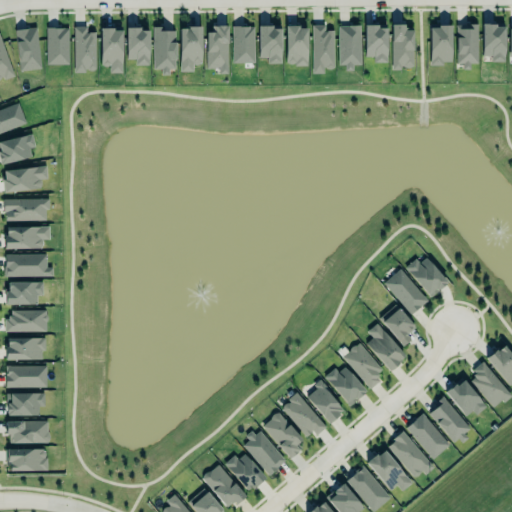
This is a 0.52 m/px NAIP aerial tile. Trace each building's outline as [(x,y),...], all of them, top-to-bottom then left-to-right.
[(257,21),(257,58),(265,58),(266,63),(279,63),(281,45),(280,24),(272,24),(272,21),(264,20),(257,21)] [(390,20),(403,20),(404,23),(405,25),(411,25),(412,66),(402,66),(402,64),(398,64),(398,68),(390,68),(390,20)] [(100,21),(112,22),(112,25),(121,26),(119,72),(108,71),(109,64),(98,63),(100,21)] [(230,24),(241,21),(254,25),(253,62),(230,63),(230,24)] [(310,22),(323,22),(323,29),(332,29),(331,67),(322,67),(322,73),(309,73),(310,22)] [(477,63),(476,24),(455,25),(455,67),(469,67),(469,64),(477,63)] [(337,26),(338,68),(352,68),(352,65),(360,65),(359,25),(337,26)] [(503,61),(503,25),(481,25),(481,56),(490,56),(490,61),(503,61)] [(206,69),(218,68),(218,74),(227,74),(226,26),(212,26),(212,32),(205,33),(206,69)] [(306,26),(284,27),(285,66),(306,66),(306,26)] [(363,57),(372,57),(372,62),(385,63),(386,27),(364,26),(363,57)] [(450,26),(428,26),(429,64),(451,64),(450,26)] [(94,33),(86,33),(86,27),(73,27),(73,72),(95,72),(94,33)] [(178,28),(179,72),(192,71),(192,65),(201,65),(200,27),(178,28)] [(17,71),(39,70),(37,28),(16,29),(17,71)] [(45,64),(68,65),(68,28),(46,28),(45,64)] [(126,60),(135,59),(135,65),(148,65),(148,29),(125,29),(126,60)] [(174,72),(174,30),(153,29),(152,69),(160,70),(159,72),(174,72)] [(0,80),(14,75),(0,37),(0,80)] [(0,109),(0,132),(25,123),(17,103),(0,109)] [(0,141),(0,164),(31,157),(28,148),(34,147),(31,134),(0,141)] [(1,171),(3,193),(40,189),(39,180),(46,179),(45,166),(1,171)] [(1,197),(47,195),(47,208),(43,208),(43,219),(2,220),(1,197)] [(48,227),(4,227),(4,249),(42,249),(42,240),(48,239),(48,227)] [(52,276),(52,267),(45,267),(45,254),(3,255),(4,276),(52,276)] [(403,268),(414,258),(418,263),(423,258),(445,282),(443,283),(444,284),(438,288),(438,289),(429,297),(403,268)] [(380,281),(398,266),(427,300),(419,306),(417,305),(408,314),(380,281)] [(42,282),(5,282),(5,304),(35,304),(35,296),(42,296),(42,282)] [(410,339),(406,334),(414,328),(394,304),(378,318),(401,347),(410,339)] [(46,331),(45,310),(10,310),(10,318),(4,318),(4,332),(46,331)] [(364,343),(371,338),(366,331),(375,323),(403,356),(399,359),(400,361),(388,371),(364,343)] [(43,339),(5,338),(5,360),(43,360),(43,339)] [(341,357),(348,351),(348,349),(350,347),(352,346),(354,346),(357,343),(380,370),(376,373),(377,375),(375,378),(378,381),(368,389),(341,357)] [(484,358),(494,350),(495,351),(497,350),(497,349),(501,346),(502,347),(503,347),(511,357),(511,382),(508,386),(484,358)] [(471,370),(481,361),(510,396),(502,403),(500,400),(492,407),(469,381),(473,377),(471,375),(474,373),(471,370)] [(2,364),(43,363),(44,386),(3,386),(3,379),(10,379),(6,375),(3,374),(2,364)] [(336,373),(332,368),(322,377),(348,406),(364,391),(343,367),(336,373)] [(305,395),(313,388),(310,384),(319,377),(343,407),(340,411),(327,421),(305,395)] [(443,392),(447,388),(447,389),(453,384),(455,386),(462,380),(484,406),(475,415),(471,410),(464,416),(443,392)] [(313,434),(323,425),(293,390),(285,398),(287,400),(285,401),(284,402),(280,404),(279,408),(303,435),(306,432),(302,428),(307,430),(309,429),(313,434)] [(4,392),(41,392),(42,405),(36,405),(36,413),(4,414),(4,392)] [(425,412),(454,445),(470,430),(442,397),(425,412)] [(294,445),(301,439),(276,412),(260,426),(289,459),(298,450),(294,445)] [(404,428),(420,414),(447,445),(431,459),(404,428)] [(47,421),(4,422),(4,434),(8,434),(8,443),(48,443),(47,421)] [(240,443),(267,475),(284,461),(257,429),(240,443)] [(413,479),(421,472),(423,475),(432,468),(402,432),(385,446),(413,479)] [(40,447),(40,448),(41,450),(42,452),(42,455),(41,456),(44,456),(44,469),(7,469),(7,464),(3,464),(3,448),(40,447)] [(363,461),(373,453),(374,454),(381,449),(408,481),(399,489),(394,483),(387,489),(363,461)] [(235,460),(233,456),(223,463),(245,493),(263,480),(244,453),(235,460)] [(225,507),(231,501),(235,505),(245,496),(215,464),(200,479),(225,507)] [(371,511),(388,498),(362,466),(344,480),(371,511)] [(324,498),(336,511),(356,511),(362,507),(341,483),(324,498)] [(194,511),(221,511),(204,488),(186,501),(194,511)] [(172,492),(188,511),(160,511),(161,509),(163,507),(166,506),(168,504),(163,500),(172,492)] [(306,511),(305,510),(314,503),(316,505),(321,501),(330,511),(306,511)]
